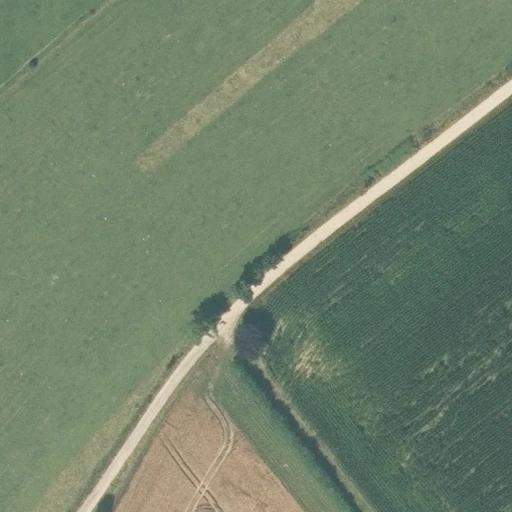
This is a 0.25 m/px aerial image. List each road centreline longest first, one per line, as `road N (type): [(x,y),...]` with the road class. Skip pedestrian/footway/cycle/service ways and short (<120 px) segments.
road 1 (track): [(84,511),(189,359),(238,304),(511,84)]
road 2 (track): [(361,511),(234,348),(222,321)]
